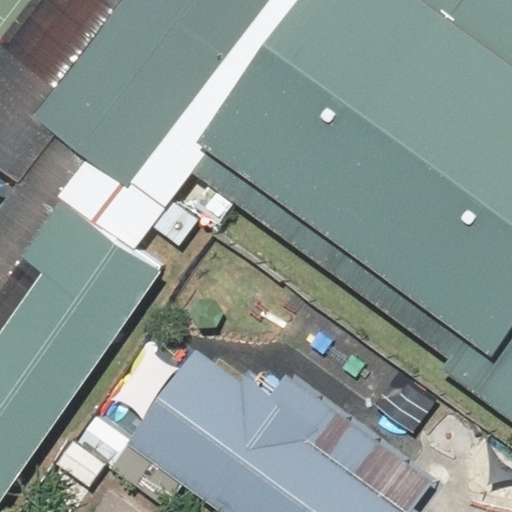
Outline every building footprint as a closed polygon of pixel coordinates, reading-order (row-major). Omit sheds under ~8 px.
[(132,0),(46,115),(139,184),(277,0),(132,0)] [(511,0),(317,0),(192,167),(511,405),(511,0)] [(0,503),(171,274),(71,199),(31,252),(56,270),(0,344),(0,503)] [(410,511),(315,441),(335,413),(290,380),(275,400),(201,345),(128,443),(221,511),(410,511)] [(400,373),(372,403),(413,441),(441,411),(400,373)] [(130,447),(100,418),(56,463),(86,492),(130,447)] [(141,511),(124,500),(115,511),(141,511)]
